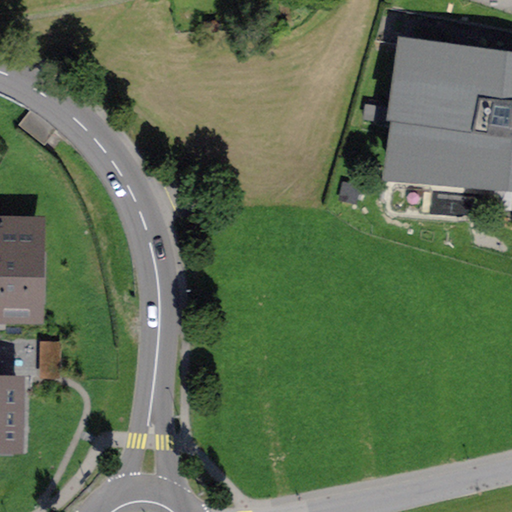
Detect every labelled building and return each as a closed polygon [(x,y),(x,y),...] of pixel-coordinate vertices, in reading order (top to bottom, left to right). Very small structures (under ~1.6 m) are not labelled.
[(390,174),(511,184),(511,59),(409,45),(390,174)] [(210,208),(192,168),(166,179),(183,220),(210,208)] [(0,320),(9,320),(9,306),(34,306),(35,251),(20,250),(21,222),(0,221),(0,320)] [(43,344),(43,377),(59,377),(59,344),(43,344)] [(0,443),(18,444),(19,387),(0,386),(0,443)]
